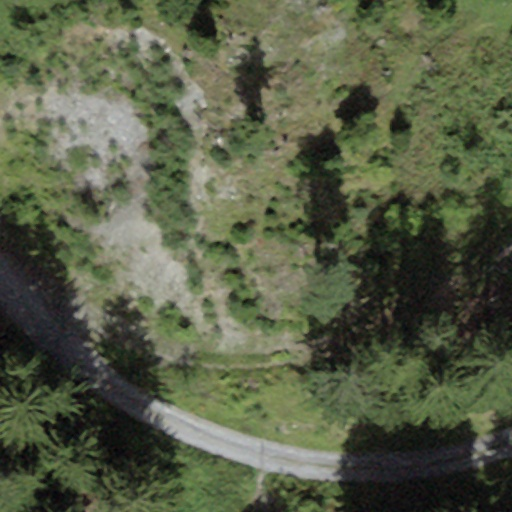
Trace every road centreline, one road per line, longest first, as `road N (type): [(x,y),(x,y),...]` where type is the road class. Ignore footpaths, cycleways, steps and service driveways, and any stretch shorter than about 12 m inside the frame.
road 1 (track): [(511,437),(431,465),(305,464),(68,355),(0,273)]
road 2 (track): [(511,208),(477,257),(371,340),(218,362),(28,307)]
